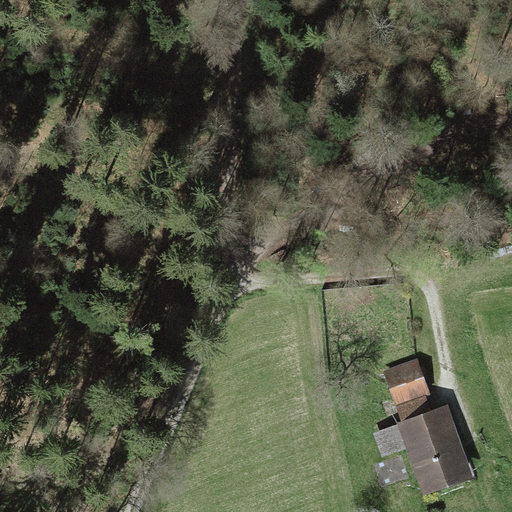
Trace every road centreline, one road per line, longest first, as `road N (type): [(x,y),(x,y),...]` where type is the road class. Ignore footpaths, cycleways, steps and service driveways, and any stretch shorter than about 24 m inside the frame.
road 1 (track): [(222,0),(242,272),(304,209),(454,130),(511,122)]
road 2 (track): [(131,511),(193,362),(242,272),(402,264),(423,275)]
